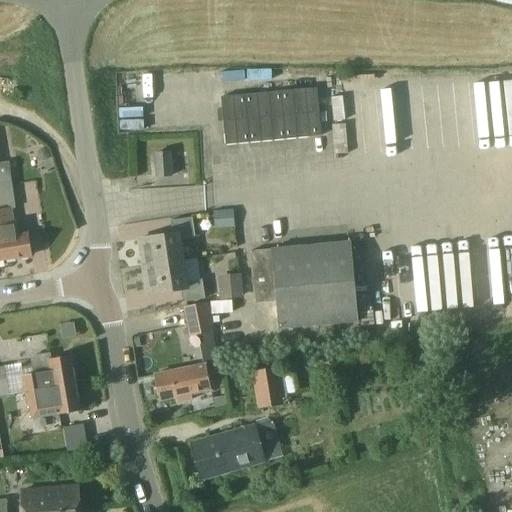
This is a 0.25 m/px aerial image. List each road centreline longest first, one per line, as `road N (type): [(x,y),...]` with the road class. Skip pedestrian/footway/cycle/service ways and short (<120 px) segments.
road 1 (residential): [(100,273),(68,3)]
road 2 (residential): [(160,511),(114,371),(100,273)]
